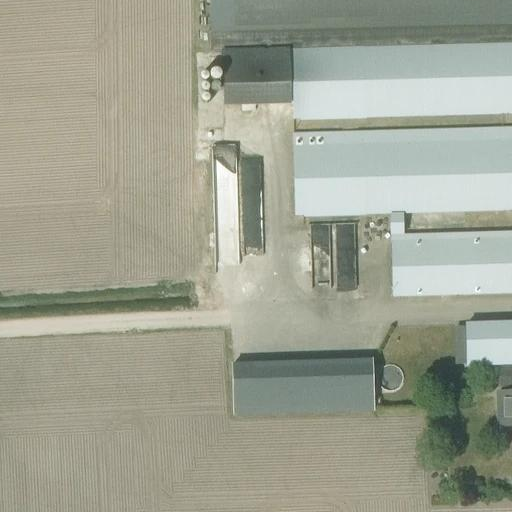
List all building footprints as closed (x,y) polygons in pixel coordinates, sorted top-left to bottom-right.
[(511,0),(208,0),(210,53),(220,53),(290,51),(511,45),(511,0)] [(291,105),(292,120),(508,115),(511,114),(511,45),(290,51),(291,105)] [(291,105),(290,51),(220,53),(222,107),(291,105)] [(511,142),(292,148),(294,217),(511,211),(511,142)] [(355,223),(312,224),(314,287),(357,286),(355,223)] [(392,297),(511,294),(511,233),(390,237),(392,297)] [(511,324),(468,325),(469,367),(511,366),(511,324)] [(378,360),(236,360),(236,411),(378,411),(378,360)] [(511,367),(499,368),(499,388),(511,388),(511,367)] [(511,394),(497,394),(497,427),(511,427),(511,394)]
